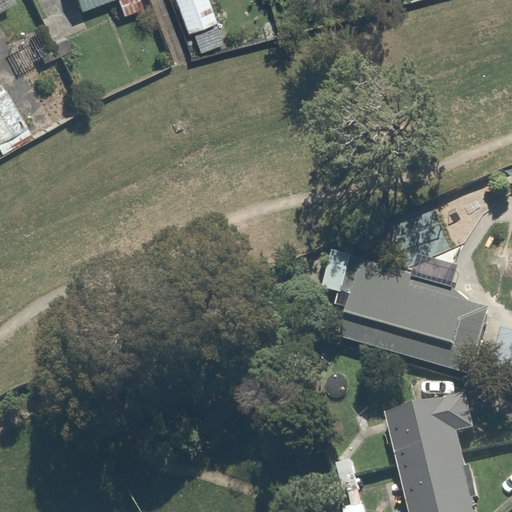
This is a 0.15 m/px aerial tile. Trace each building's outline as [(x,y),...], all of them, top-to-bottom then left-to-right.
[(99,0),(110,0),(114,14),(141,7),(138,0),(71,0),(73,7),(99,0)] [(209,0),(174,0),(191,49),(222,39),(209,0)] [(284,0),(253,0),(257,12),(286,5),(284,0)] [(359,262),(337,334),(468,374),(490,301),(359,262)] [(511,317),(506,315),(492,369),(511,374),(511,317)] [(444,394),(387,407),(391,426),(381,429),(384,445),(395,443),(404,485),(391,489),(394,503),(408,500),(410,511),(469,511),(457,453),(479,448),(466,390),(444,394)] [(511,511),(511,502),(501,511),(511,511)]
